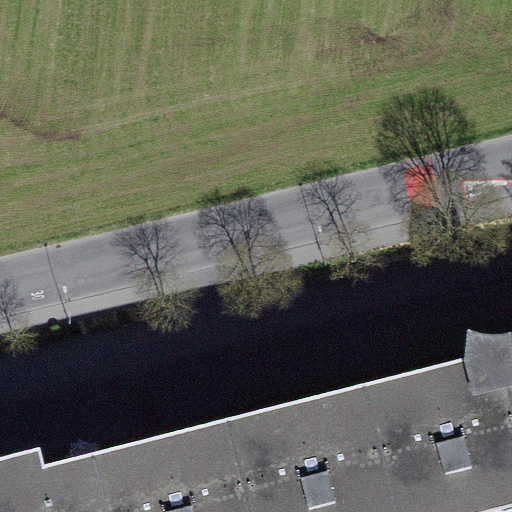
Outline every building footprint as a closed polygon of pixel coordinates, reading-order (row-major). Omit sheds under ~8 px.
[(0,468),(511,337),(511,300),(134,397),(133,391),(0,425),(0,468)] [(511,383),(499,387),(511,437),(511,383)] [(511,511),(511,437),(499,387),(363,422),(385,511),(511,511)] [(385,511),(363,422),(227,456),(241,511),(385,511)] [(241,511),(227,456),(92,491),(97,511),(241,511)] [(97,511),(92,491),(44,503),(40,487),(0,497),(0,511),(97,511)]
